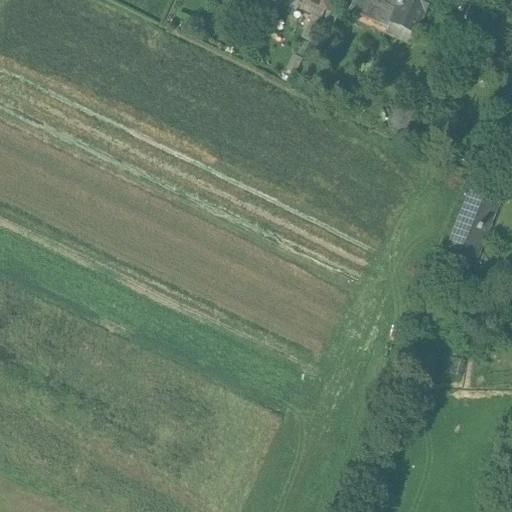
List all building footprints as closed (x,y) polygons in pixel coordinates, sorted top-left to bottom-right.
[(330,0),(301,0),(325,11),(330,0)] [(354,0),(350,10),(364,17),(371,0),(354,0)] [(427,0),(371,0),(364,17),(385,26),(388,19),(414,31),(427,0)] [(511,125),(496,117),(482,145),(508,158),(511,156),(511,125)] [(504,190),(474,178),(444,252),(454,256),(451,262),(460,266),(463,260),(474,264),(504,190)]
